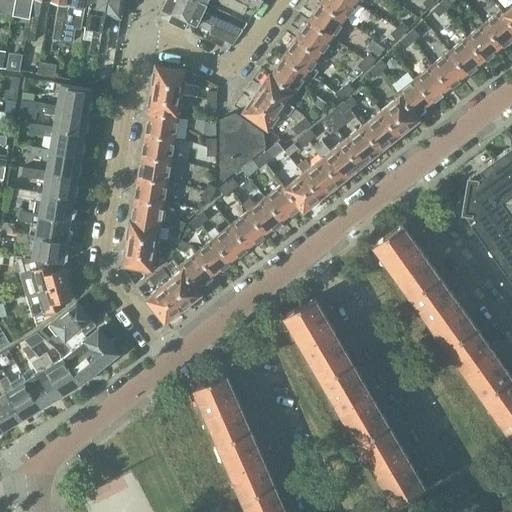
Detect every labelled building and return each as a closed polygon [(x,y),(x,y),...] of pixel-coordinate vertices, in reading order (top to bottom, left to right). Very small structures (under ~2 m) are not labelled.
[(26,32),(32,0),(24,0),(19,27),(21,27),(21,31),(26,32)] [(41,0),(49,2),(49,0),(32,0),(26,32),(24,46),(32,47),(41,0)] [(59,40),(65,5),(66,0),(49,0),(49,2),(58,3),(52,38),(59,40)] [(66,0),(65,5),(59,40),(71,42),(74,27),(80,28),(84,0),(66,0)] [(89,0),(87,14),(97,15),(89,54),(97,55),(101,33),(104,17),(106,0),(89,0)] [(106,0),(104,17),(101,33),(108,34),(111,18),(121,20),(124,0),(106,0)] [(198,0),(166,0),(166,2),(230,33),(234,26),(203,12),(207,4),(198,0)] [(235,0),(256,10),(261,0),(235,0)] [(354,0),(322,0),(321,3),(346,21),(358,3),(354,0)] [(394,0),(392,0),(388,6),(413,24),(418,17),(406,9),(406,8),(394,0)] [(428,9),(434,4),(429,0),(425,0),(422,3),(427,8),(428,9)] [(447,0),(443,0),(439,4),(446,11),(452,4),(447,0)] [(230,33),(166,2),(159,17),(193,34),(197,26),(211,33),(232,44),(237,36),(230,33)] [(308,21),(333,39),(346,21),(321,3),(308,21)] [(439,4),(433,10),(439,17),(446,11),(439,4)] [(511,5),(504,13),(503,14),(511,25),(511,5)] [(511,25),(503,14),(504,13),(501,10),(483,24),(503,48),(511,40),(511,25)] [(308,21),(295,39),(321,57),(333,39),(308,21)] [(402,34),(408,28),(402,22),(396,28),(402,34)] [(483,24),(466,38),(485,62),(503,48),(483,24)] [(396,28),(390,34),(396,40),(402,34),(396,28)] [(413,29),(407,35),(413,41),(419,35),(413,29)] [(407,35),(401,40),(407,47),(413,41),(407,35)] [(466,38),(449,51),(468,75),(485,62),(466,38)] [(295,39),(283,57),(308,75),(321,57),(295,39)] [(432,65),(451,89),(468,75),(449,51),(432,65)] [(369,66),(376,60),(369,53),(363,59),(369,66)] [(270,75),(295,92),(294,93),(295,93),(308,75),(283,57),(270,75)] [(369,66),(363,59),(357,65),(363,72),(369,66)] [(380,60),(369,72),(375,78),(387,66),(380,60)] [(58,66),(41,64),(39,74),(56,77),(58,66)] [(182,93),(181,94),(197,97),(198,86),(183,83),(185,70),(155,65),(151,88),(182,93)] [(451,89),(432,65),(414,79),(433,103),(451,89)] [(269,74),(256,94),(281,111),(294,93),(295,92),(270,75),(269,74)] [(367,74),(359,82),(365,89),(373,80),(367,74)] [(433,103),(414,79),(397,93),(399,96),(400,95),(417,116),(433,103)] [(354,89),(349,84),(348,83),(341,88),(347,95),(354,89)] [(89,98),(91,89),(61,84),(60,91),(58,107),(87,111),(87,110),(91,108),(92,102),(89,98)] [(147,112),(149,112),(178,117),(178,116),(182,93),(151,88),(147,112)] [(347,95),(341,88),(335,94),(340,99),(340,100),(347,95)] [(4,90),(2,99),(5,100),(15,101),(16,92),(8,91),(4,90)] [(216,100),(216,91),(208,91),(208,100),(216,100)] [(281,111),(256,94),(242,113),(267,131),(281,111)] [(399,96),(381,110),(400,134),(419,119),(417,116),(400,95),(399,96)] [(352,96),(345,102),(350,109),(357,103),(352,97),(352,96)] [(86,120),(87,111),(58,107),(33,103),(21,100),(18,116),(35,119),(36,111),(56,115),(54,128),(84,133),(84,132),(87,130),(88,123),(86,120)] [(207,108),(216,108),(216,100),(208,100),(207,108)] [(338,107),(344,114),(350,109),(345,102),(338,107)] [(344,140),(363,164),(382,149),(362,125),(350,109),(344,114),(343,118),(354,132),(344,140)] [(381,110),(362,125),(382,149),(400,134),(381,110)] [(149,112),(145,133),(175,138),(179,117),(178,116),(178,117),(149,112)] [(220,120),(220,165),(239,169),(241,167),(266,148),(263,133),(235,113),(220,120)] [(309,123),(305,117),(298,123),(303,130),(310,124),(309,123)] [(206,135),(216,135),(215,123),(196,119),(194,128),(206,135)] [(298,123),(291,128),(296,135),(303,130),(298,123)] [(84,133),(54,128),(30,124),(28,132),(53,136),(50,149),(80,154),(84,152),(85,145),(82,142),(84,133)] [(310,129),(303,134),(309,141),(316,136),(310,129)] [(145,133),(141,155),(172,160),(175,138),(145,133)] [(303,134),(296,140),(302,147),(309,141),(303,134)] [(215,139),(207,139),(207,147),(215,147),(215,139)] [(340,142),(322,157),(341,182),(359,167),(340,142)] [(294,143),(284,151),(292,160),(295,157),(294,155),(300,150),(294,143)] [(79,163),(80,154),(50,149),(32,146),(30,154),(49,157),(47,172),(76,177),(77,175),(80,173),(81,167),(79,163)] [(215,147),(207,147),(207,156),(215,156),(215,147)] [(508,149),(479,169),(483,174),(477,179),(469,177),(464,211),(471,212),(476,219),(471,222),(479,234),(511,280),(511,153),(511,154),(508,149)] [(285,186),(284,187),(301,208),(303,211),(322,196),(303,172),(291,182),(266,151),(260,156),(266,163),(282,183),(285,186)] [(141,155),(138,177),(168,182),(172,160),(141,155)] [(266,163),(260,156),(254,161),(259,168),(266,163)] [(322,157),(303,172),(322,196),(341,182),(322,157)] [(46,179),(43,193),(73,198),(73,197),(77,195),(78,188),(75,185),(76,177),(47,172),(10,166),(8,175),(33,178),(33,176),(46,179)] [(138,177),(134,198),(164,203),(168,182),(138,177)] [(232,178),(226,183),(231,190),(238,185),(232,178)] [(216,187),(208,183),(204,191),(212,195),(216,187)] [(226,183),(219,189),(225,195),(231,190),(226,183)] [(282,183),(264,198),(284,222),(301,208),(284,187),(285,186),(282,183)] [(73,198),(43,193),(23,190),(21,198),(42,202),(40,215),(69,220),(69,219),(73,216),(74,210),(72,206),(73,198)] [(212,195),(204,191),(200,199),(208,203),(212,195)] [(131,220),(160,225),(164,203),(134,198),(131,220)] [(247,212),(267,236),(284,222),(264,198),(247,212)] [(203,212),(196,217),(201,224),(208,219),(203,212)] [(247,212),(230,225),(249,249),(267,236),(247,212)] [(69,220),(40,215),(36,236),(66,241),(66,240),(69,238),(70,231),(68,227),(69,220)] [(196,217),(189,223),(195,230),(201,224),(196,217)] [(130,220),(126,243),(156,248),(158,239),(160,225),(131,220),(130,220)] [(186,223),(177,220),(174,227),(182,231),(186,223)] [(14,224),(0,221),(0,224),(0,230),(12,232),(14,224)] [(373,245),(410,296),(439,275),(403,224),(373,245)] [(230,225),(213,239),(232,263),(249,249),(230,225)] [(182,231),(174,227),(170,235),(179,239),(182,231)] [(12,232),(0,230),(0,247),(6,248),(7,243),(28,246),(28,244),(35,245),(32,259),(44,260),(62,263),(62,262),(66,259),(67,253),(64,249),(66,241),(36,236),(12,232)] [(232,263),(213,239),(196,253),(215,277),(232,263)] [(190,244),(182,240),(178,249),(186,252),(190,244)] [(156,248),(126,243),(122,266),(135,269),(151,271),(152,271),(155,256),(170,259),(173,251),(156,248)] [(215,277),(196,253),(178,267),(181,270),(198,291),(215,277)] [(53,271),(51,265),(45,266),(44,260),(32,259),(16,256),(21,273),(20,274),(26,295),(38,292),(69,283),(64,268),(53,271)] [(161,281),(164,284),(167,288),(166,290),(171,297),(174,294),(180,302),(179,303),(183,308),(201,294),(198,291),(181,270),(171,278),(162,268),(149,279),(154,286),(161,281)] [(410,296),(446,347),(475,326),(439,275),(410,296)] [(153,288),(147,281),(138,288),(144,295),(153,288)] [(69,283),(38,292),(40,301),(33,303),(37,315),(64,307),(62,300),(73,297),(69,283)] [(167,288),(164,284),(146,298),(165,323),(183,308),(179,303),(180,302),(174,294),(171,297),(166,290),(167,288)] [(284,315),(321,379),(352,361),(315,297),(284,315)] [(72,334),(79,329),(90,319),(76,302),(51,322),(65,340),(72,334)] [(14,341),(21,337),(14,325),(7,329),(14,341)] [(446,347),(482,397),(511,376),(475,326),(446,347)] [(87,338),(79,329),(72,334),(98,366),(104,361),(108,361),(118,353),(98,329),(87,338)] [(3,332),(0,333),(0,348),(1,349),(10,344),(3,332)] [(73,349),(63,357),(81,383),(90,375),(91,371),(98,366),(72,334),(65,340),(73,349)] [(31,348),(39,358),(60,392),(68,388),(73,388),(79,384),(81,383),(63,357),(53,363),(47,353),(43,355),(35,342),(29,345),(31,348)] [(38,372),(26,380),(41,406),(52,400),(52,396),(60,392),(39,358),(31,348),(25,351),(38,372)] [(321,379),(357,442),(389,424),(352,361),(321,379)] [(193,388),(217,443),(250,429),(226,373),(193,388)] [(511,377),(511,376),(482,397),(511,439),(511,377)] [(7,377),(0,380),(0,381),(20,416),(28,411),(32,412),(41,406),(26,380),(13,387),(7,377)] [(0,426),(2,430),(12,424),(13,420),(20,416),(0,381),(0,426)] [(389,424),(357,442),(394,506),(426,488),(389,424)] [(217,443),(241,498),(274,483),(250,429),(217,443)] [(286,511),(274,483),(241,498),(247,511),(286,511)]
